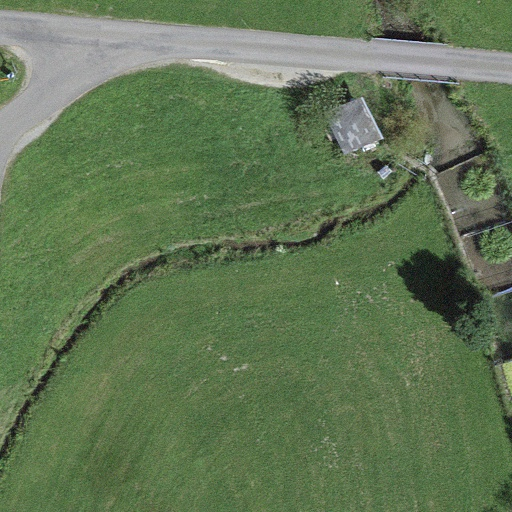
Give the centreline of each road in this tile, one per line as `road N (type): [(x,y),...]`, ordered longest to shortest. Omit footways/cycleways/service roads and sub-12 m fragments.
road 1 (unclassified): [(511,69),(108,38)]
road 2 (unclassified): [(108,38),(0,129)]
